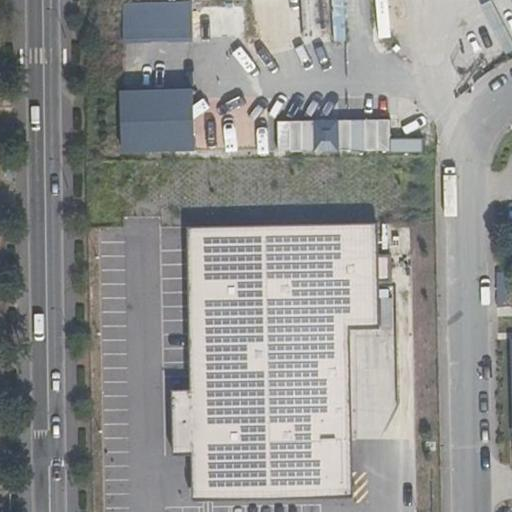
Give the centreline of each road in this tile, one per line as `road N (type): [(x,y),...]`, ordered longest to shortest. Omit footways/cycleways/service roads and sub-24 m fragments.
road 1 (tertiary): [(41,0),(51,511)]
road 2 (unclassified): [(472,511),(463,171),(480,119),(511,96)]
